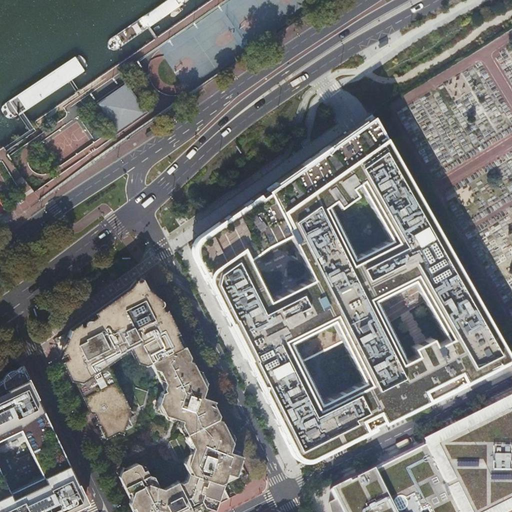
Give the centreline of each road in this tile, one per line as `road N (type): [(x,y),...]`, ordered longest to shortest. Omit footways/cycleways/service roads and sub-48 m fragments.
road 1 (residential): [(137,204),(282,495)]
road 2 (primary): [(174,178),(301,82),(441,0)]
road 3 (primary): [(174,178),(222,121),(273,80),(405,0)]
road 4 (primary): [(367,0),(139,153)]
road 5 (residential): [(505,384),(282,495)]
road 6 (unknown): [(261,247),(303,325),(337,345),(390,442)]
road 7 (residential): [(103,510),(16,326),(14,299)]
road 8 (primary): [(139,153),(0,247)]
road 9 (primary): [(14,299),(137,204)]
